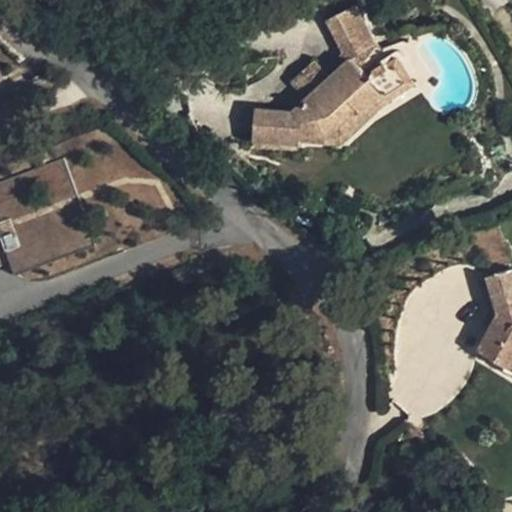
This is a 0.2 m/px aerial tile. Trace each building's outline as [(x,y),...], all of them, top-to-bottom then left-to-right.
[(352,56),(377,42),(357,3),(328,17),(349,58),(352,56)] [(377,42),(352,56),(362,67),(378,44),(377,42)] [(399,54),(368,74),(386,94),(391,100),(417,83),(399,54)] [(362,67),(352,56),(331,76),(307,97),(293,110),(256,107),(254,139),(301,143),(302,134),(327,136),(358,107),(365,114),(386,94),(368,74),(362,67)] [(292,81),(307,97),(331,76),(315,59),(292,81)] [(302,134),(301,143),(339,145),(368,118),(365,114),(358,107),(327,136),(302,134)] [(300,151),(301,143),(254,139),(253,147),(300,151)] [(498,312),(486,334),(479,347),(511,365),(511,269),(488,276),(498,312)] [(498,312),(488,276),(479,279),(489,311),(498,312)] [(498,312),(489,311),(478,330),(486,334),(498,312)]
